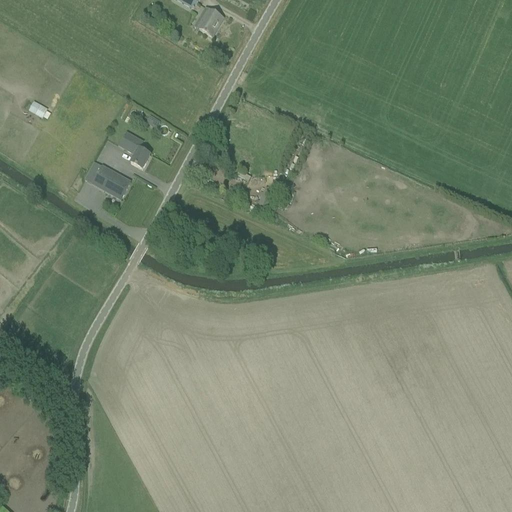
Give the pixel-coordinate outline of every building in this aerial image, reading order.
[(173,0),(194,12),(200,0),(173,0)] [(199,32),(212,40),(223,21),(206,11),(202,17),(206,20),(199,32)] [(33,104),(28,113),(43,121),(48,112),(33,104)] [(119,149),(135,157),(130,165),(133,167),(142,172),(150,158),(139,152),(143,144),(126,135),(119,149)] [(94,165),(85,183),(121,202),(130,185),(94,165)] [(266,189),(255,212),(273,221),(277,212),(268,208),(275,193),(266,189)]
